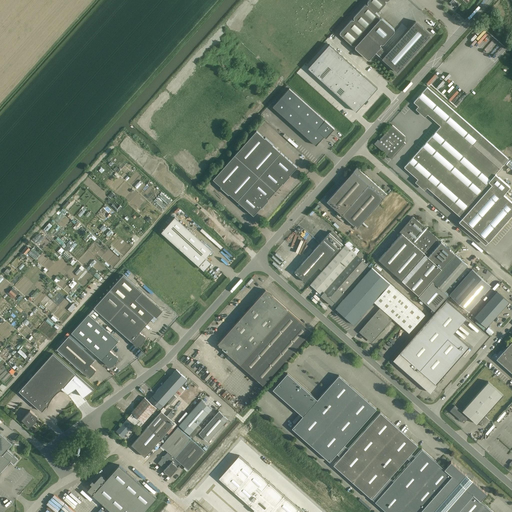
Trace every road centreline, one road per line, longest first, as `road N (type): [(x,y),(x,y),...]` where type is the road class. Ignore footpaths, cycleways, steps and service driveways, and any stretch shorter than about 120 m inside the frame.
road 1 (unknown): [(383,511),(274,412),(270,388),(302,359),(332,360),(409,423)]
road 2 (unclassified): [(431,414),(256,260)]
road 3 (unclassified): [(511,282),(358,146)]
road 4 (unclassified): [(256,260),(358,146)]
road 5 (unclassified): [(358,146),(459,32)]
road 6 (unclassified): [(170,356),(256,260)]
road 7 (unclassified): [(511,317),(431,414)]
